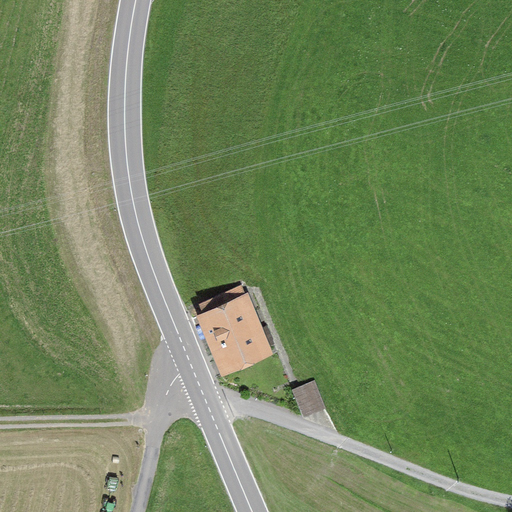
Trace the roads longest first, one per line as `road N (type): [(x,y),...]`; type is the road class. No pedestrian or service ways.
road 1 (secondary): [(192,360),(138,201),(127,82),(141,0)]
road 2 (secondary): [(256,511),(192,360)]
road 3 (unclassified): [(192,360),(169,384),(157,418),(142,511)]
road 4 (track): [(157,418),(0,423)]
